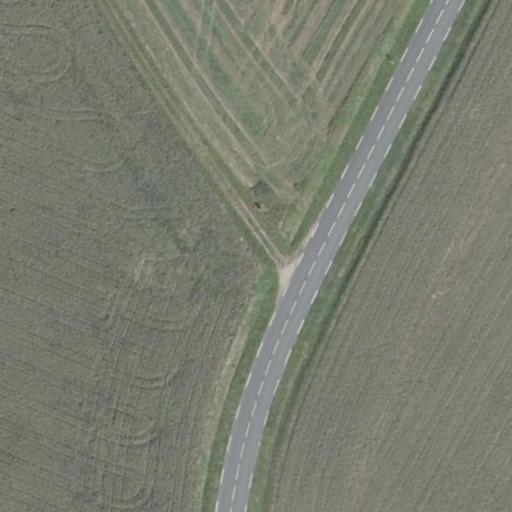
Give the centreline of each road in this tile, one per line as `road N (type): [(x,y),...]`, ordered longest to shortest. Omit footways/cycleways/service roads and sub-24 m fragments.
road 1 (secondary): [(230,511),(272,348),(443,0)]
road 2 (track): [(300,286),(143,78),(104,0)]
